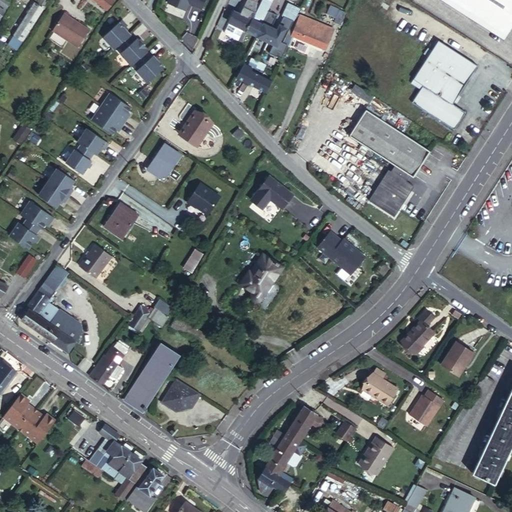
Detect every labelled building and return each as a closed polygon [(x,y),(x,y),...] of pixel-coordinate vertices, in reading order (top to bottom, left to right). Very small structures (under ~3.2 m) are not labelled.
[(3,0),(0,0),(0,16),(8,3),(3,0)] [(112,0),(96,0),(107,9),(113,0),(112,0)] [(167,0),(167,2),(185,9),(188,3),(200,8),(203,0),(167,0)] [(243,29),(246,30),(260,0),(247,0),(241,12),(236,10),(230,22),(243,29)] [(260,0),(246,30),(257,36),(263,25),(260,24),(271,0),(260,0)] [(502,32),(453,0),(444,0),(500,37),(502,32)] [(511,0),(453,0),(502,32),(509,37),(511,32),(511,0)] [(22,23),(9,44),(16,49),(19,44),(22,46),(25,41),(23,40),(43,7),(34,1),(24,18),(21,17),(19,21),(22,23)] [(283,16),(288,18),(294,7),(287,3),(281,15),(283,16)] [(297,12),(298,9),(294,7),(288,18),(293,21),(297,12)] [(338,23),(343,9),(336,7),(331,20),(338,23)] [(63,11),(53,27),(77,43),(87,27),(63,11)] [(327,26),(297,12),(293,21),(292,22),(291,23),(288,30),(287,32),(291,34),(321,47),(326,36),(323,35),(327,26)] [(278,25),(283,28),(288,18),(283,16),(278,25)] [(125,23),(119,17),(118,18),(100,34),(112,46),(115,43),(127,31),(122,26),(125,23)] [(292,22),(293,21),(288,18),(283,28),(285,29),(288,30),(291,23),(292,22)] [(238,40),(243,29),(230,22),(226,31),(226,34),(238,40)] [(263,25),(257,36),(276,46),(285,29),(283,28),(278,25),(275,29),(264,23),(263,25)] [(118,50),(129,62),(131,60),(143,48),(143,49),(145,47),(135,35),(133,37),(128,31),(127,31),(115,43),(120,48),(118,50)] [(287,44),(291,34),(287,32),(282,42),(287,44)] [(434,47),(473,71),(476,67),(438,42),(434,47)] [(421,68),(459,92),(473,71),(434,47),(421,68)] [(131,60),(137,65),(134,67),(145,79),(162,64),(150,53),(149,54),(143,49),(143,48),(131,60)] [(86,65),(82,61),(77,66),(81,70),(86,65)] [(235,78),(264,93),(270,80),(249,69),(250,67),(243,64),(235,78)] [(417,96),(459,123),(466,113),(458,108),(452,104),(458,94),(459,92),(421,68),(414,79),(424,85),(417,96)] [(369,101),(373,93),(354,83),(350,91),(369,101)] [(137,91),(141,96),(146,91),(142,87),(137,91)] [(98,104),(122,120),(126,113),(128,111),(125,109),(128,105),(107,90),(98,104)] [(452,104),(458,108),(464,99),(458,94),(452,104)] [(411,104),(453,132),(459,123),(417,96),(411,104)] [(122,120),(98,104),(89,117),(110,132),(113,127),(116,128),(117,126),(122,120)] [(186,127),(183,124),(177,132),(195,145),(211,122),(193,110),(187,119),(190,121),(186,127)] [(430,152),(367,111),(350,136),(396,166),(392,172),(389,170),(370,199),(395,215),(414,186),(408,182),(412,175),(414,177),(430,152)] [(20,124),(16,131),(22,135),(26,128),(20,124)] [(102,147),(106,141),(105,140),(84,126),(75,139),(79,142),(79,141),(92,150),(96,144),(102,147)] [(37,136),(32,133),(28,138),(33,142),(37,136)] [(73,147),(64,160),(78,169),(81,171),(90,158),(88,157),(92,150),(79,141),(79,142),(74,148),(73,147)] [(164,145),(147,170),(162,180),(179,155),(164,145)] [(54,166),(46,179),(67,193),(71,187),(68,185),(72,178),(54,166)] [(279,206),(289,192),(265,174),(247,198),(260,207),(267,198),(279,206)] [(63,200),(67,193),(46,179),(36,193),(54,205),(59,197),(63,200)] [(207,214),(220,196),(200,182),(187,201),(194,206),(195,205),(207,214)] [(27,198),(18,212),(25,216),(38,225),(40,226),(44,219),(47,220),(51,214),(49,213),(27,198)] [(119,202),(104,224),(121,236),(136,214),(119,202)] [(17,219),(8,232),(27,244),(36,232),(34,231),(38,225),(25,216),(21,222),(17,219)] [(316,245),(351,271),(364,253),(341,237),(340,239),(328,229),(316,245)] [(113,255),(97,243),(80,265),(96,277),(113,255)] [(184,266),(192,271),(203,254),(195,249),(184,266)] [(37,258),(30,253),(18,271),(25,275),(37,258)] [(249,272),(241,284),(253,292),(252,293),(252,294),(252,295),(252,296),(252,297),(253,299),(254,299),(255,300),(257,300),(259,299),(260,299),(261,297),(281,268),(277,266),(279,264),(273,260),(272,262),(262,255),(251,273),(249,272)] [(69,271),(58,262),(54,268),(44,281),(56,289),(69,271)] [(21,319),(44,335),(63,348),(67,351),(69,347),(81,330),(79,322),(58,308),(48,300),(56,289),(44,281),(41,285),(38,290),(30,300),(25,308),(27,310),(21,319)] [(159,297),(151,309),(148,315),(161,322),(171,305),(159,297)] [(140,303),(128,322),(139,329),(148,315),(151,309),(140,303)] [(175,318),(171,327),(198,341),(203,332),(175,318)] [(415,353),(416,352),(423,345),(435,333),(422,320),(402,341),(415,353)] [(456,340),(441,363),(459,374),(474,351),(456,340)] [(177,353),(160,343),(128,395),(145,405),(177,353)] [(103,353),(90,374),(103,384),(107,378),(112,381),(115,379),(123,368),(116,363),(122,352),(111,345),(105,354),(103,353)] [(17,370),(0,359),(0,392),(1,393),(17,370)] [(374,371),(364,387),(389,403),(399,387),(383,376),(375,371),(374,371)] [(103,384),(90,374),(87,378),(91,380),(101,387),(103,384)] [(162,400),(178,410),(182,403),(185,405),(195,388),(176,376),(162,400)] [(193,406),(201,392),(195,388),(185,405),(182,403),(178,410),(193,406)] [(424,393),(411,414),(427,425),(444,398),(429,388),(426,394),(424,393)] [(484,450),(481,456),(473,472),(496,483),(511,449),(511,390),(502,411),(499,417),(484,450)] [(28,397),(22,392),(4,415),(20,427),(35,407),(29,402),(31,399),(28,397)] [(141,412),(145,405),(128,395),(125,401),(141,412)] [(317,414),(305,406),(301,411),(295,420),(286,432),(299,440),(311,423),(317,427),(319,426),(322,421),(322,419),(316,415),(317,414)] [(23,429),(39,409),(35,407),(20,427),(23,429)] [(84,416),(74,408),(68,416),(78,423),(84,416)] [(39,440),(56,417),(50,413),(47,411),(45,414),(39,409),(23,429),(39,440)] [(389,420),(384,417),(379,424),(384,428),(389,420)] [(356,426),(345,420),(338,433),(348,439),(356,426)] [(116,476),(121,470),(133,453),(131,452),(133,448),(126,443),(123,446),(115,441),(119,435),(120,434),(106,424),(104,425),(99,433),(107,439),(113,443),(105,455),(99,451),(92,460),(115,475),(116,476)] [(270,441),(277,446),(278,446),(281,440),(284,436),(276,430),(270,441)] [(306,444),(299,440),(286,432),(285,434),(284,436),(281,440),(278,446),(277,446),(275,450),(272,455),(270,458),(283,466),(293,450),(300,453),(306,444)] [(377,435),(360,462),(377,473),(394,447),(377,435)] [(113,443),(107,439),(99,451),(105,455),(113,443)] [(123,483),(115,493),(123,498),(146,465),(140,461),(141,459),(140,458),(142,454),(135,449),(133,453),(121,470),(116,476),(116,477),(123,483)] [(272,486),(270,485),(277,474),(283,466),(270,458),(266,464),(264,466),(257,477),(258,478),(258,479),(259,490),(266,495),(272,486)] [(85,459),(82,465),(98,476),(102,470),(85,459)] [(36,471),(29,466),(27,470),(33,475),(36,471)] [(127,499),(139,507),(149,494),(163,474),(154,467),(140,487),(138,485),(127,499)] [(282,493),(289,482),(277,474),(270,485),(272,486),(282,493)] [(426,491),(416,485),(412,491),(405,503),(415,509),(426,491)] [(458,489),(447,511),(470,511),(477,498),(458,489)] [(149,494),(139,507),(144,511),(154,497),(149,494)] [(325,510),(323,511),(353,511),(352,511),(351,511),(349,511),(332,500),(331,502),(327,500),(322,508),(325,510)] [(197,511),(183,502),(175,511),(197,511)]
